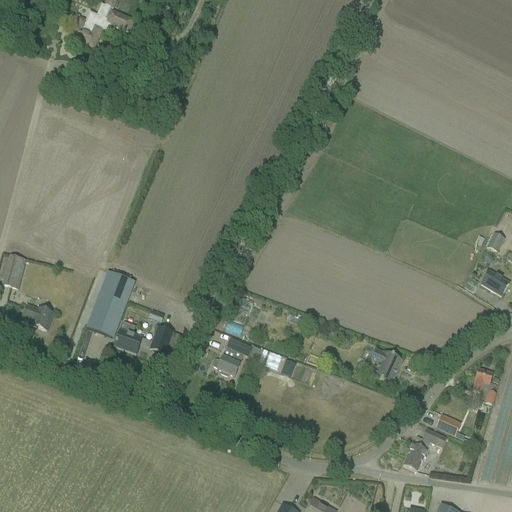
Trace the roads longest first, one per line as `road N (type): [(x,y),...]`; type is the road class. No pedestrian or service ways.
road 1 (unclassified): [(356,467),(306,466),(226,445),(0,353)]
road 2 (unclassified): [(356,467),(453,365),(478,345),(511,337)]
road 3 (unclassified): [(511,498),(379,478),(356,467)]
